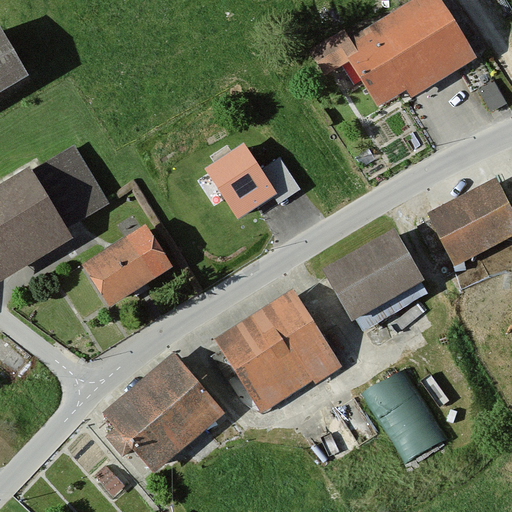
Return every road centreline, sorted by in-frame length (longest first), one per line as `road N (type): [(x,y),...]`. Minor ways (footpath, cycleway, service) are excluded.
road 1 (tertiary): [(91,391),(170,327),(464,155),(511,135)]
road 2 (tertiary): [(0,490),(91,391)]
road 3 (residential): [(91,391),(0,307)]
